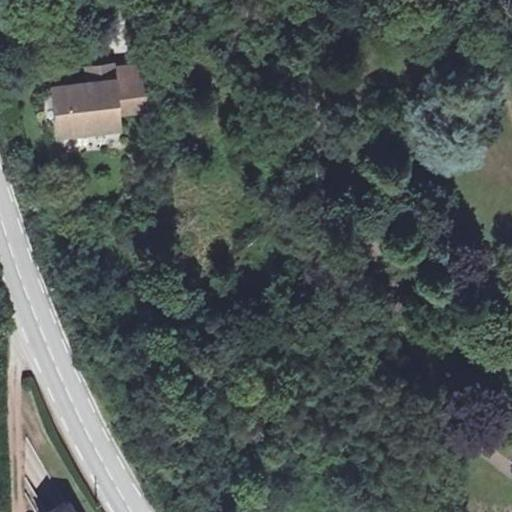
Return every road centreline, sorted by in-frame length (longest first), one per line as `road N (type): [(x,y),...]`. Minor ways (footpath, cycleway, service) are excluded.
road 1 (secondary): [(0,214),(74,409),(136,511)]
road 2 (residential): [(122,0),(0,39)]
